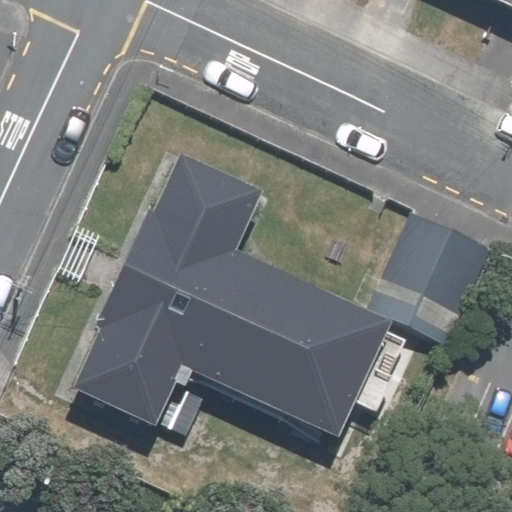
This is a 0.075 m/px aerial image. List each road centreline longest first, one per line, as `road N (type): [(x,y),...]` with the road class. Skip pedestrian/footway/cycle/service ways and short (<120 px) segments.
road 1 (residential): [(160,0),(511,162)]
road 2 (residential): [(103,0),(0,219)]
